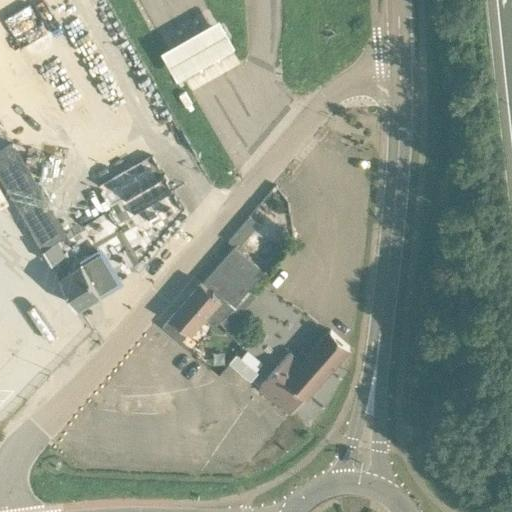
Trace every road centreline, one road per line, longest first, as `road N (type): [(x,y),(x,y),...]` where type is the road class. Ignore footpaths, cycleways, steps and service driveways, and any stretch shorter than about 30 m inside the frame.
road 1 (unclassified): [(8,511),(5,482),(23,444),(333,92),(348,81),(398,76)]
road 2 (secondary): [(375,370),(398,76)]
road 3 (unknown): [(0,75),(22,100),(94,143),(163,142),(223,222)]
